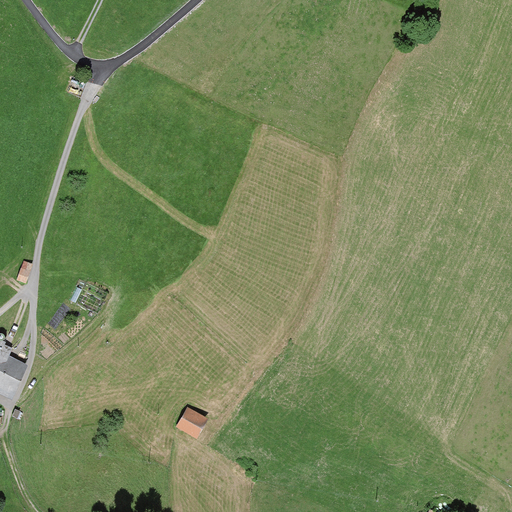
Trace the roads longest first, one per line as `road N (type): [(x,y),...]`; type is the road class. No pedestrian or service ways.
road 1 (track): [(98,65),(44,218),(29,355)]
road 2 (track): [(39,511),(23,493),(6,419),(29,355)]
